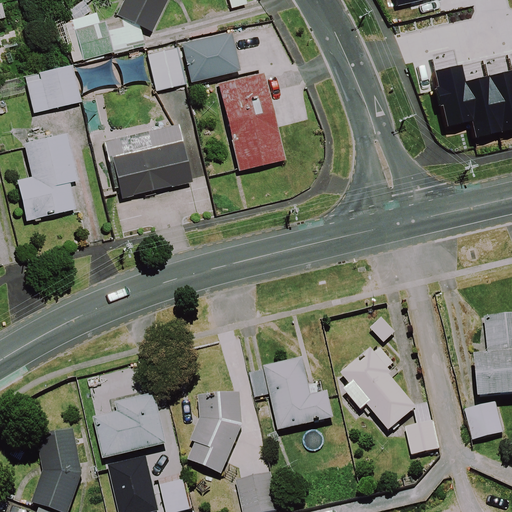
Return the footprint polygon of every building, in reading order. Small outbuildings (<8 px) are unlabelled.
[(169,0),(125,0),(118,16),(154,33),(169,0)] [(243,6),(240,0),(223,0),(227,11),(243,6)] [(387,0),(390,11),(438,0),(387,0)] [(113,54),(106,21),(99,23),(97,14),(64,21),(73,62),(113,54)] [(232,33),(183,44),(192,83),(241,71),(232,33)] [(186,85),(177,49),(148,56),(157,92),(186,85)] [(83,102),(73,65),(25,77),(34,114),(83,102)] [(468,141),(511,130),(511,71),(456,85),(452,67),(426,74),(439,130),(465,125),(468,141)] [(286,161),(265,73),(219,84),(240,172),(286,161)] [(194,183),(180,125),(148,132),(152,148),(124,155),(120,139),(105,142),(116,189),(120,188),(122,200),(194,183)] [(79,181),(68,134),(24,144),(32,177),(17,180),(27,221),(77,210),(71,183),(79,181)] [(511,316),(476,321),(481,359),(471,360),(476,403),(462,405),(466,443),(501,439),(496,401),(511,399),(511,316)] [(412,413),(365,355),(339,377),(349,390),(342,396),(356,414),(362,409),(384,436),(412,413)] [(308,400),(299,362),(246,375),(252,401),(266,397),(275,435),(330,422),(324,396),(308,400)] [(219,478),(237,432),(234,396),(195,399),(196,425),(181,463),(219,478)] [(163,448),(151,398),(111,408),(113,417),(90,423),(100,464),(163,448)] [(434,452),(427,425),(402,432),(409,459),(434,452)] [(30,440),(37,475),(26,509),(34,511),(36,511),(67,511),(80,479),(69,432),(30,440)] [(271,511),(267,477),(235,482),(238,511),(271,511)] [(187,511),(181,484),(158,490),(162,511),(187,511)]
